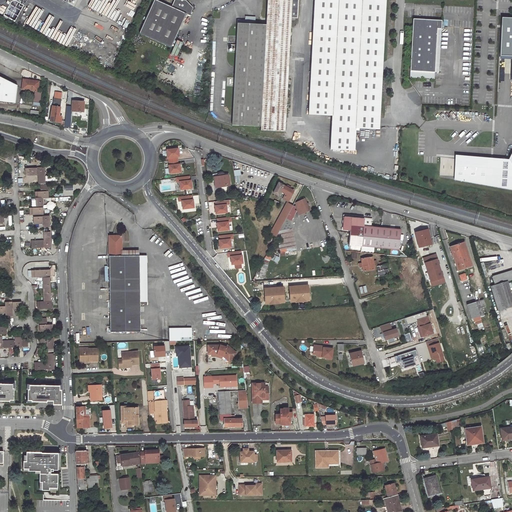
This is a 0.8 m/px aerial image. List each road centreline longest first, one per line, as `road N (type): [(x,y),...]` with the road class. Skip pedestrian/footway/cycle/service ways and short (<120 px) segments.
road 1 (secondary): [(511,361),(492,378),(430,401),(361,398),(313,378),(283,354),(203,258)]
road 2 (residential): [(393,432),(72,439),(57,431)]
road 3 (residential): [(382,380),(320,186)]
road 4 (tertiary): [(511,241),(320,186)]
road 5 (residential): [(57,431),(67,417),(61,257)]
road 6 (tertiary): [(320,186),(189,136)]
road 7 (residential): [(18,257),(31,291),(33,347),(23,360),(0,361)]
road 8 (residential): [(189,136),(209,253),(203,258)]
road 9 (unknown): [(190,511),(174,389)]
